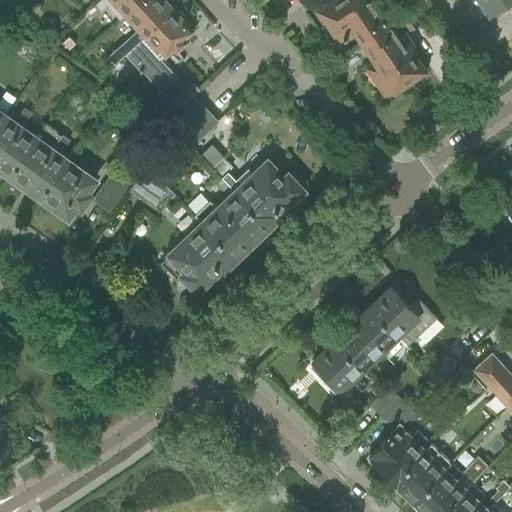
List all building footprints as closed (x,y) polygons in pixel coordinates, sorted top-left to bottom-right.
[(120,18),(124,15),(139,0),(96,0),(95,2),(102,9),(107,4),(120,18)] [(166,0),(139,0),(124,15),(136,28),(143,36),(144,36),(174,8),(166,0)] [(355,30),(363,42),(378,32),(372,23),(384,16),(373,0),(335,0),(320,10),(340,40),(355,30)] [(479,0),(489,14),(492,11),(493,13),(511,0),(479,0)] [(378,32),(363,42),(376,62),(366,68),(364,68),(364,69),(366,70),(385,97),(423,71),(413,56),(417,53),(404,33),(398,37),(390,26),(401,19),(406,27),(417,20),(405,2),(384,16),(372,23),(378,32)] [(174,8),(144,36),(126,52),(161,91),(177,76),(162,59),(174,48),(176,51),(187,40),(184,37),(193,30),(186,22),(187,21),(184,18),(184,15),(180,10),(176,10),(174,8)] [(136,28),(105,56),(112,64),(143,36),(136,28)] [(69,37),(62,43),(68,50),(75,44),(69,37)] [(185,89),(170,102),(177,110),(191,96),(185,89)] [(171,123),(181,134),(207,111),(197,100),(171,123)] [(6,173),(9,175),(38,134),(24,124),(30,115),(22,109),(16,118),(7,111),(5,116),(0,121),(0,172),(2,173),(6,173)] [(207,111),(181,134),(191,144),(216,121),(207,111)] [(22,184),(39,196),(69,156),(62,151),(70,139),(62,133),(61,135),(45,124),(38,134),(9,175),(11,177),(12,181),(17,185),(22,184)] [(67,160),(39,196),(42,198),(43,203),(48,206),(52,205),(71,219),(89,194),(92,191),(101,178),(69,156),(67,160)] [(222,157),(212,166),(213,167),(221,176),(228,171),(232,167),(222,157)] [(221,176),(221,177),(268,226),(281,214),(279,212),(289,202),(293,202),(298,198),(298,194),(303,189),(288,173),(284,177),(267,160),(253,173),(248,168),(236,179),(228,171),(221,176)] [(144,169),(129,191),(155,209),(165,194),(170,198),(174,194),(169,189),(162,182),(144,169)] [(97,194),(94,198),(108,207),(119,191),(127,180),(114,171),(97,194)] [(209,200),(194,214),(235,258),(238,255),(242,255),(247,250),(247,246),(258,236),(262,236),(267,231),(267,227),(268,226),(221,177),(215,182),(221,189),(222,188),(229,196),(217,208),(209,200)] [(511,186),(501,194),(511,210),(511,211),(510,215),(511,217),(511,186)] [(235,258),(194,214),(194,215),(201,222),(160,261),(178,280),(183,275),(197,290),(202,285),(206,285),(211,281),(211,276),(221,267),(223,269),(235,258)] [(363,312),(361,314),(375,328),(383,321),(397,336),(405,328),(414,338),(435,317),(416,297),(413,300),(412,299),(407,303),(391,286),(372,303),(368,303),(363,308),(363,312)] [(361,314),(342,332),(356,346),(348,354),(362,369),(397,336),(383,321),(375,328),(361,314)] [(315,364),(312,367),(313,368),(333,390),(337,386),(340,390),(362,369),(354,361),(348,354),(356,346),(342,332),(312,360),(313,361),(315,364)] [(472,370),(481,380),(501,363),(491,353),(472,370)] [(444,354),(436,362),(448,374),(456,366),(444,354)] [(436,362),(428,370),(440,382),(448,374),(436,362)] [(481,380),(490,390),(510,373),(501,363),(481,380)] [(490,390),(500,401),(511,389),(511,375),(510,373),(490,390)] [(387,385),(370,403),(382,415),(399,397),(387,385)] [(511,389),(500,401),(509,411),(511,407),(511,389)] [(399,397),(382,415),(393,425),(397,421),(400,418),(410,408),(399,397)] [(410,408),(400,418),(406,425),(417,414),(410,408)] [(370,461),(391,481),(429,442),(416,430),(412,434),(401,423),(369,455),(373,458),(370,461)] [(423,449),(391,481),(397,487),(399,484),(404,489),(403,493),(409,499),(413,498),(415,500),(450,463),(450,462),(438,451),(432,457),(423,449)] [(426,511),(427,511),(444,511),(472,483),(488,466),(477,455),(460,472),(450,463),(415,500),(416,501),(415,505),(421,511),(426,511)] [(489,501),(492,504),(493,503),(508,488),(502,482),(496,489),(498,491),(489,501)] [(484,511),(489,508),(480,499),(484,494),(472,483),(444,511),(484,511)] [(489,508),(484,511),(502,511),(493,503),(492,504),(489,508)]
